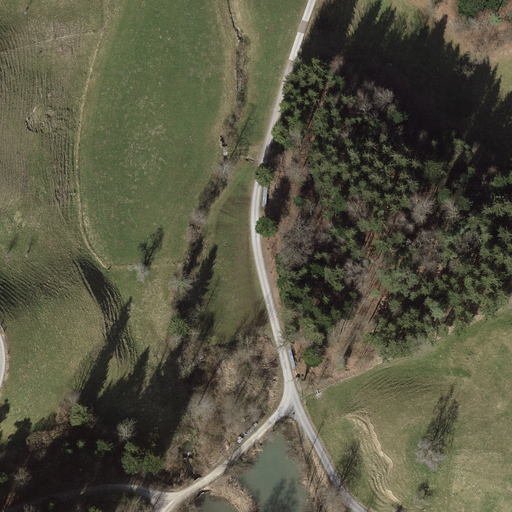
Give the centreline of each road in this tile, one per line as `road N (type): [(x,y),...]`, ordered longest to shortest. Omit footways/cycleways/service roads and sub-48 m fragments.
road 1 (track): [(312,0),(263,159),(255,215),(295,397)]
road 2 (track): [(295,397),(247,447),(168,508)]
road 3 (track): [(168,508),(139,490),(115,488),(9,511)]
road 4 (track): [(295,397),(360,511)]
